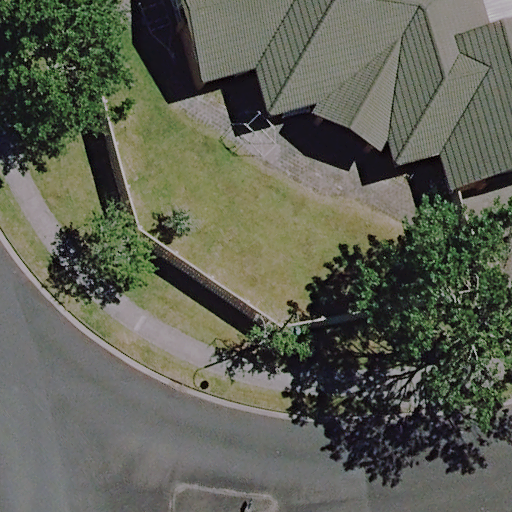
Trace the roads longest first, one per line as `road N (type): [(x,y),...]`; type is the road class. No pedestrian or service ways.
road 1 (residential): [(511,470),(125,511)]
road 2 (residential): [(0,351),(41,379),(73,418),(93,464),(98,511)]
